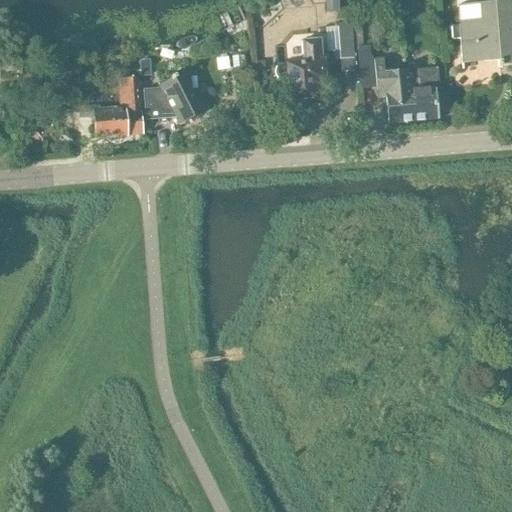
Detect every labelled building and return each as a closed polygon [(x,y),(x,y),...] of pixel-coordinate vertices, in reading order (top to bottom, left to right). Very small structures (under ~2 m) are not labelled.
[(458,26),(450,26),(451,39),(458,39),(460,59),(497,57),(498,67),(511,65),(511,0),(506,0),(507,1),(493,2),(494,3),(456,6),(458,26)] [(339,51),(333,51),(333,61),(339,60),(340,71),(354,70),(350,22),(336,23),(339,51)] [(301,104),(303,101),(319,100),(317,81),(323,81),(322,64),(334,64),(333,61),(333,51),(321,53),(320,39),(300,41),(302,62),(285,63),(285,64),(276,65),(276,67),(274,70),(274,73),(275,75),(277,78),(277,81),(284,81),(286,103),(290,102),(293,105),(295,105),(297,105),(299,105),(301,104)] [(368,47),(356,48),(360,88),(375,86),(376,94),(385,93),(387,124),(415,121),(410,70),(383,72),(382,61),(373,61),(369,56),(368,47)] [(437,67),(410,70),(415,121),(437,119),(434,89),(438,89),(437,67)] [(175,118),(179,125),(200,114),(189,92),(187,71),(176,77),(175,75),(170,77),(170,80),(159,85),(160,88),(142,89),(144,120),(175,118)] [(99,105),(78,107),(79,118),(93,117),(94,137),(126,135),(126,134),(142,133),(140,112),(139,112),(136,78),(117,79),(120,110),(100,111),(99,105)]
